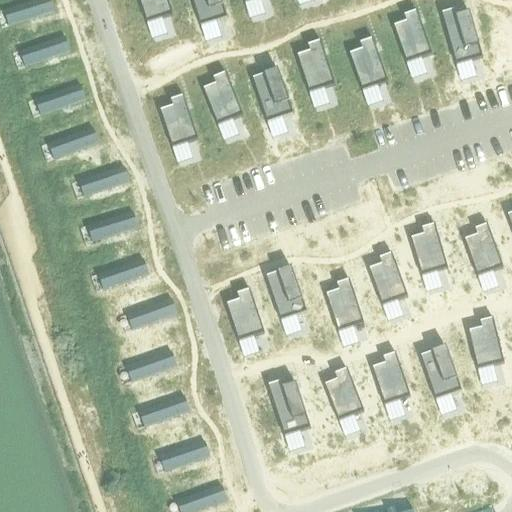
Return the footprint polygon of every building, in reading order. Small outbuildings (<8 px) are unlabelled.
[(49,0),(44,0),(3,12),(3,13),(8,12),(12,25),(7,27),(8,28),(53,14),(49,0)] [(138,0),(146,25),(148,24),(147,21),(157,18),(158,21),(162,20),(172,16),(166,0),(138,0)] [(191,0),(200,28),(202,27),(201,24),(211,21),(212,24),(216,23),(226,20),(220,0),(191,0)] [(454,10),(440,14),(456,67),(457,67),(456,63),(467,60),(468,64),(471,62),(482,59),(471,21),(466,22),(464,15),(456,17),(454,10)] [(405,23),(392,27),(406,65),(407,65),(406,62),(416,58),(417,61),(421,60),(432,56),(421,26),(416,27),(415,22),(419,21),(416,12),(402,17),(405,23)] [(65,39),(19,52),(19,53),(24,52),(28,66),(23,67),(23,68),(69,54),(65,39)] [(360,50),(348,54),(362,93),(363,92),(362,89),(372,85),(373,88),(377,87),(387,83),(376,53),(372,54),(371,49),(375,48),(372,39),(358,44),(360,50)] [(308,52),(296,57),(309,95),(310,95),(309,92),(319,88),(320,91),(324,90),(335,87),(324,56),(320,57),(319,52),(323,51),(320,42),(306,46),(308,52)] [(265,75),(251,79),(267,124),(268,124),(267,121),(277,117),(278,121),(282,119),(292,116),(280,77),(275,79),(272,72),(265,75)] [(214,85),(202,90),(217,127),(219,127),(217,124),(227,120),(229,123),(232,121),(243,117),(230,87),(226,89),(224,84),(228,82),(225,74),(212,79),(214,85)] [(80,87),(35,101),(35,102),(39,101),(44,114),(39,116),(39,117),(85,102),(80,87)] [(171,107),(159,111),(172,150),(173,149),(172,146),(182,143),(183,146),(187,144),(198,141),(187,110),(183,111),(182,106),(186,105),(183,96),(169,101),(171,107)] [(93,130),(48,145),(48,146),(52,144),(57,158),(53,159),(53,160),(98,145),(93,130)] [(123,168),(78,183),(78,184),(83,182),(87,196),(83,197),(83,198),(128,183),(123,168)] [(132,214),(87,228),(87,229),(92,227),(96,241),(91,242),(92,243),(137,229),(132,214)] [(422,235),(410,239),(421,278),(423,277),(422,274),(432,271),(433,274),(437,273),(447,270),(438,239),(434,240),(433,235),(437,234),(434,225),(421,229),(422,235)] [(476,236),(463,240),(477,279),(479,278),(478,275),(488,271),(489,274),(493,273),(503,269),(492,239),(488,240),(486,235),(490,234),(487,225),(473,230),(476,236)] [(380,265),(368,270),(382,308),(383,307),(382,304),(392,301),(394,304),(397,302),(408,299),(396,268),(392,269),(391,264),(395,263),(391,254),(378,259),(380,265)] [(143,261),(97,277),(98,278),(102,276),(107,290),(102,291),(103,292),(148,277),(143,261)] [(278,273),(265,277),(280,323),(282,322),(281,319),(291,316),(292,319),(296,317),(306,314),(293,276),(289,277),(286,270),(278,273)] [(338,291),(325,295),(337,334),(339,333),(338,330),(348,327),(349,330),(353,329),(364,325),(353,294),(349,296),(348,291),(352,289),(349,280),(335,285),(338,291)] [(238,301),(225,305),(238,344),(239,343),(238,340),(249,337),(250,340),(254,338),(264,335),(254,304),(250,305),(248,300),(252,299),(249,290),(236,295),(238,301)] [(171,301),(126,317),(126,318),(131,316),(136,330),(131,331),(132,332),(176,316),(171,301)] [(480,329),(467,332),(477,371),(478,371),(478,368),(488,365),(489,368),(493,368),(504,365),(496,333),(492,334),(490,329),(495,328),(492,319),(479,322),(480,329)] [(433,352),(419,357),(435,402),(437,401),(436,398),(446,395),(447,398),(451,396),(461,393),(448,355),(443,356),(441,349),(433,352)] [(170,353),(125,369),(126,370),(130,368),(135,382),(130,383),(131,384),(176,368),(170,353)] [(383,364),(371,369),(384,407),(385,407),(384,404),(394,400),(395,403),(399,402),(410,398),(399,368),(395,369),(393,364),(398,362),(395,354),(381,358),(383,364)] [(335,381),(323,386),(338,424),(340,423),(338,420),(348,416),(349,419),(353,418),(364,414),(351,384),(347,385),(345,380),(350,379),(346,370),(333,375),(335,381)] [(281,381),(267,386),(284,438),(286,437),(285,434),(295,431),(296,434),(300,433),(310,429),(298,391),(293,393),(291,385),(283,388),(281,381)] [(184,398),(138,414),(139,414),(143,413),(148,426),(143,428),(144,429),(189,413),(184,398)] [(204,443),(158,458),(159,459),(163,458),(168,471),(163,473),(164,474),(209,458),(204,443)] [(221,487),(176,504),(181,503),(184,511),(199,511),(226,502),(221,487)]
